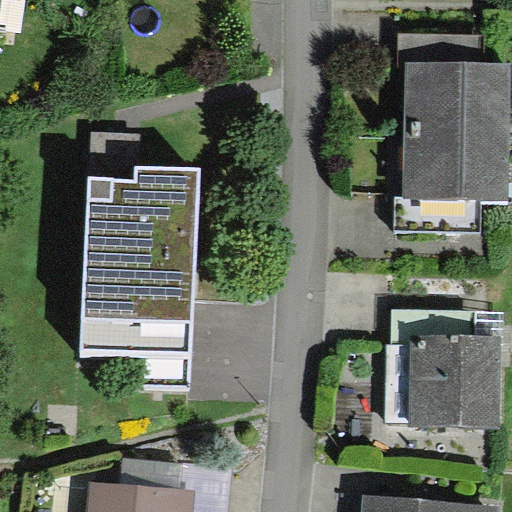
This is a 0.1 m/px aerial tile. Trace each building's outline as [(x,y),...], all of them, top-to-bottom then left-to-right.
[(406,71),(405,138),(510,141),(511,73),(406,71)] [(510,141),(405,138),(403,207),(509,209),(510,141)] [(118,193),(91,192),(82,361),(191,366),(200,183),(137,180),(136,194),(118,193)] [(392,349),(411,349),(411,343),(476,345),(477,316),(393,314),(392,349)] [(504,316),(477,316),(476,345),(501,345),(504,345),(504,316)] [(476,345),(411,343),(411,349),(410,435),(499,437),(501,345),(476,345)] [(127,462),(124,492),(195,499),(193,511),(229,511),(234,473),(127,462)] [(124,492),(91,489),(88,511),(193,511),(195,499),(124,492)] [(487,511),(442,508),(363,501),(362,511),(487,511)]
